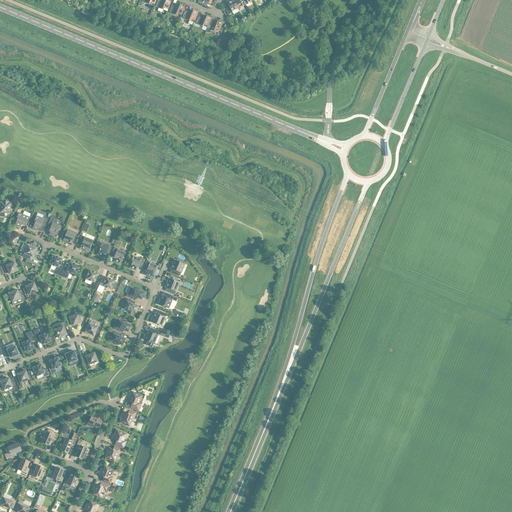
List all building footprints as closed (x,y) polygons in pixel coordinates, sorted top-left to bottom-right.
[(164,8),(168,9),(171,1),(168,0),(163,0),(163,3),(158,1),(155,6),(163,9),(164,8)] [(233,0),(233,1),(237,8),(242,5),(241,2),(243,1),(242,0),(233,0)] [(229,3),(227,4),(226,2),(223,3),(226,9),(225,9),(228,15),(232,13),(233,14),(238,11),(237,8),(233,1),(231,2),(231,1),(230,1),(229,1),(229,2),(229,3)] [(177,13),(181,15),(184,7),(173,2),(169,12),(176,15),(177,13)] [(191,9),(189,14),(184,12),(182,17),(194,22),(198,12),(191,9)] [(208,26),(211,18),(205,15),(203,19),(198,17),(195,23),(203,26),(204,24),(208,26)] [(210,21),(208,26),(206,31),(211,33),(213,30),(214,31),(215,29),(219,31),(222,22),(216,20),(215,23),(210,21)] [(5,213),(10,214),(11,202),(9,202),(9,200),(2,200),(2,202),(0,201),(0,216),(5,217),(5,213)] [(20,227),(22,223),(26,225),(30,217),(18,212),(15,221),(16,221),(15,225),(20,227)] [(32,228),(38,230),(40,225),(44,227),(48,217),(44,215),(42,218),(36,216),(33,224),(34,224),(32,228)] [(53,222),(53,221),(54,218),(51,217),(46,228),(51,230),(49,234),(54,237),(56,233),(57,234),(60,226),(53,223),(53,222)] [(69,241),(75,244),(79,235),(67,230),(63,240),(68,242),(69,241)] [(83,249),(89,251),(93,241),(81,236),(77,245),(84,248),(83,249)] [(97,254),(103,257),(104,252),(109,254),(112,246),(109,245),(108,246),(101,243),(97,251),(99,251),(97,254)] [(31,257),(33,258),(37,248),(27,244),(25,248),(25,249),(24,253),(21,252),(19,255),(30,259),(31,257)] [(118,248),(114,247),(111,255),(115,257),(113,261),(119,263),(120,260),(121,261),(125,253),(117,249),(118,248)] [(49,264),(56,267),(53,273),(59,275),(62,266),(59,265),(62,258),(53,254),(49,264)] [(137,266),(141,268),(145,259),(141,258),(141,259),(133,256),(130,264),(131,265),(129,268),(135,270),(137,266)] [(179,276),(184,264),(181,263),(182,260),(176,258),(175,260),(174,259),(172,265),(173,265),(170,272),(179,276)] [(146,275),(151,277),(153,274),(154,274),(157,266),(149,263),(150,262),(146,260),(143,268),(148,270),(146,275)] [(5,273),(8,272),(9,275),(19,271),(15,261),(10,263),(10,262),(9,263),(6,264),(5,261),(1,263),(5,273)] [(75,275),(79,265),(70,261),(67,268),(64,267),(61,276),(66,278),(68,272),(75,275)] [(98,281),(96,280),(99,273),(89,269),(85,279),(92,282),(89,288),(95,290),(98,281)] [(115,282),(115,280),(106,276),(103,283),(100,282),(96,291),(102,293),(104,287),(111,290),(112,288),(115,289),(117,283),(115,282)] [(172,279),(169,278),(166,283),(167,284),(165,290),(174,294),(179,282),(177,281),(172,279)] [(34,293),(38,291),(34,282),(25,286),(25,288),(23,289),(27,299),(31,298),(29,295),(33,293),(33,294),(34,293)] [(135,297),(141,300),(142,298),(144,296),(143,294),(144,292),(140,290),(140,289),(136,288),(136,289),(132,287),(131,292),(128,291),(127,296),(134,299),(135,297)] [(8,293),(12,302),(16,300),(16,301),(17,300),(20,299),(22,302),(25,300),(21,290),(18,291),(17,289),(8,293)] [(170,303),(172,300),(176,301),(177,298),(164,292),(161,299),(160,298),(158,304),(172,310),(174,305),(170,303)] [(101,296),(96,293),(93,301),(98,303),(101,296)] [(124,303),(126,304),(124,308),(127,310),(130,313),(131,311),(136,313),(139,306),(132,303),(133,301),(126,298),(124,303)] [(153,316),(151,321),(161,326),(166,314),(157,310),(154,316),(153,316)] [(72,315),(69,316),(68,313),(64,315),(69,325),(71,324),(72,326),(82,322),(78,313),(74,314),(72,315)] [(121,329),(128,332),(131,325),(126,323),(127,321),(123,321),(122,321),(119,320),(117,324),(115,324),(113,328),(120,331),(121,329)] [(97,326),(94,325),(93,324),(89,322),(85,332),(94,336),(95,334),(98,335),(101,327),(97,326)] [(58,327),(54,329),(53,326),(50,327),(53,335),(56,334),(58,339),(67,335),(66,332),(69,331),(66,324),(63,325),(59,327),(58,327)] [(154,343),(159,331),(149,327),(146,334),(146,333),(143,339),(148,341),(147,343),(151,344),(151,342),(154,343)] [(51,341),(48,332),(41,334),(38,328),(33,330),(37,339),(39,338),(42,345),(51,341)] [(124,340),(125,338),(119,335),(120,333),(112,330),(110,335),(112,336),(110,340),(114,342),(114,343),(117,345),(118,343),(122,345),(123,343),(125,342),(124,340)] [(26,333),(28,340),(21,343),(25,352),(35,348),(32,341),(35,340),(31,331),(26,333)] [(7,348),(5,346),(2,347),(6,357),(9,356),(10,358),(19,354),(15,345),(11,346),(10,347),(7,348)] [(75,352),(74,350),(64,354),(68,363),(77,360),(80,358),(77,351),(75,352)] [(98,361),(94,352),(85,356),(86,358),(83,359),(87,369),(91,368),(90,365),(93,364),(94,363),(98,361)] [(58,356),(49,360),(52,367),(49,368),(51,374),(56,372),(55,368),(62,366),(58,356)] [(47,369),(44,370),(41,363),(32,367),(36,377),(43,374),(44,377),(49,375),(47,369)] [(30,379),(26,370),(16,374),(17,376),(14,377),(20,390),(23,388),(21,383),(30,379)] [(12,378),(10,379),(9,377),(0,380),(0,382),(3,390),(7,389),(8,389),(9,388),(12,387),(13,390),(17,388),(12,378)] [(140,402),(143,395),(132,391),(130,394),(129,394),(126,402),(131,404),(130,408),(139,412),(142,403),(140,402)] [(137,412),(129,409),(128,413),(122,411),(119,418),(120,419),(119,423),(130,427),(133,420),(137,412)] [(90,415),(88,421),(87,420),(85,425),(96,430),(97,427),(99,428),(102,420),(101,420),(102,417),(95,415),(94,417),(90,415)] [(48,430),(48,431),(46,430),(44,434),(42,433),(39,440),(42,441),(41,442),(49,445),(51,439),(56,441),(59,434),(52,432),(52,430),(49,429),(48,430)] [(111,439),(116,441),(114,445),(123,449),(127,441),(124,440),(127,433),(116,429),(114,434),(113,434),(111,439)] [(68,453),(70,447),(73,448),(78,435),(73,433),(71,439),(66,437),(63,443),(61,442),(59,447),(61,448),(60,450),(68,453)] [(83,458),(85,459),(88,452),(85,451),(87,447),(82,445),(83,442),(78,440),(75,449),(77,450),(75,456),(82,459),(83,458)] [(9,444),(9,446),(7,447),(9,452),(4,454),(6,459),(16,455),(15,453),(21,450),(20,448),(21,448),(19,444),(18,444),(18,442),(13,444),(12,442),(9,444)] [(122,449),(114,446),(113,449),(107,447),(106,452),(107,452),(104,458),(115,462),(117,456),(118,456),(122,449)] [(29,469),(27,468),(29,462),(28,461),(28,460),(23,459),(21,458),(20,463),(18,462),(16,466),(18,467),(17,469),(21,471),(20,475),(26,477),(29,469)] [(40,479),(41,476),(43,477),(44,473),(42,472),(44,468),(42,467),(43,467),(38,465),(36,464),(34,471),(31,470),(28,478),(33,481),(35,477),(40,479)] [(101,468),(98,475),(103,477),(101,481),(110,484),(113,477),(112,476),(114,469),(105,465),(103,469),(101,468)] [(62,469),(58,467),(58,468),(56,467),(54,471),(52,471),(50,475),(52,475),(51,478),(56,480),(55,482),(61,484),(64,477),(61,476),(64,470),(62,469)] [(66,478),(63,485),(69,488),(70,486),(74,488),(75,485),(77,486),(78,482),(77,481),(78,476),(77,476),(77,475),(73,473),(72,474),(71,473),(68,479),(66,478)] [(110,485),(100,481),(99,485),(95,483),(92,490),(94,491),(93,494),(102,498),(105,492),(107,493),(110,485)] [(43,486),(41,491),(51,495),(53,490),(43,486)] [(7,508),(8,508),(10,509),(11,506),(14,507),(16,500),(11,498),(10,500),(3,498),(0,505),(3,506),(7,508)] [(15,508),(18,509),(16,511),(17,511),(27,511),(30,508),(29,507),(29,506),(23,504),(24,501),(19,499),(15,508)] [(90,500),(88,504),(86,503),(83,510),(88,511),(99,511),(97,511),(100,504),(90,500)]
